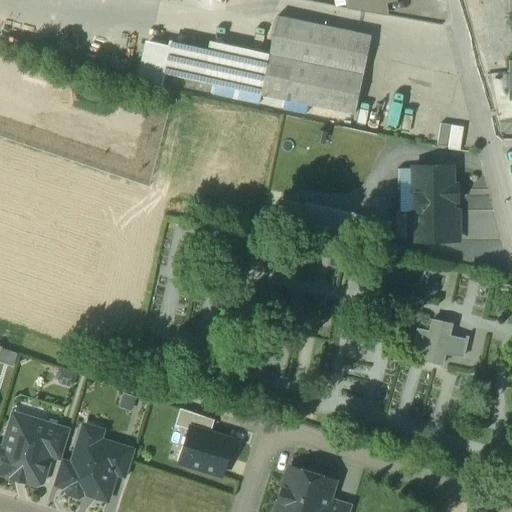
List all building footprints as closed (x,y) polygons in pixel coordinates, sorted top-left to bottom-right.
[(349,0),(351,10),(385,15),(382,2),(390,0),(349,0)] [(371,36),(277,17),(269,56),(363,76),(371,36)] [(266,68),(168,47),(162,74),(260,95),(266,68)] [(363,76),(269,56),(266,68),(260,95),(354,115),(363,76)] [(452,126),(440,124),(437,146),(448,148),(452,126)] [(451,186),(451,167),(414,168),(415,212),(451,212),(451,201),(457,201),(457,186),(451,186)] [(401,212),(415,212),(414,168),(400,168),(401,212)] [(415,212),(409,212),(409,241),(458,240),(457,212),(451,212),(415,212)] [(465,340),(447,336),(450,324),(431,320),(429,332),(417,329),(413,348),(424,350),(422,362),(440,366),(443,354),(461,358),(465,340)] [(191,428),(211,434),(215,420),(180,409),(176,424),(191,428)] [(47,424),(18,415),(13,418),(4,450),(0,461),(0,472),(37,484),(42,481),(49,458),(59,425),(48,421),(47,424)] [(71,428),(59,425),(49,458),(61,461),(61,459),(71,428)] [(184,465),(222,476),(233,441),(211,434),(191,428),(185,448),(189,449),(184,465)] [(123,448),(81,435),(73,462),(65,487),(66,487),(69,494),(78,497),(85,493),(107,500),(115,473),(123,448)] [(134,451),(123,448),(115,473),(126,477),(134,451)] [(61,461),(54,484),(65,487),(73,462),(61,459),(61,461)] [(334,482),(289,468),(275,511),(324,511),(329,497),(334,482)] [(350,511),(352,505),(329,497),(324,511),(350,511)]
